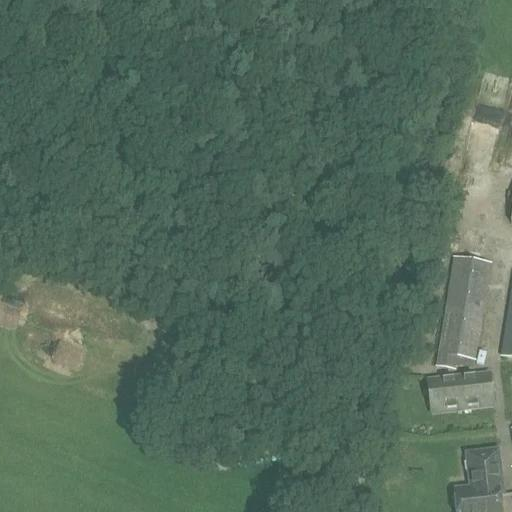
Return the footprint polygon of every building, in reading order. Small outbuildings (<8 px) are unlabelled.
[(501,154),(502,142),(482,141),(481,153),(501,154)] [(456,357),(474,360),(490,266),(455,260),(437,368),(454,370),(456,357)] [(511,293),(502,357),(511,358),(511,293)] [(428,381),(432,415),(494,408),(490,374),(428,381)] [(504,496),(499,451),(467,455),(471,489),(455,491),(457,511),(501,511),(500,496),(504,496)]
